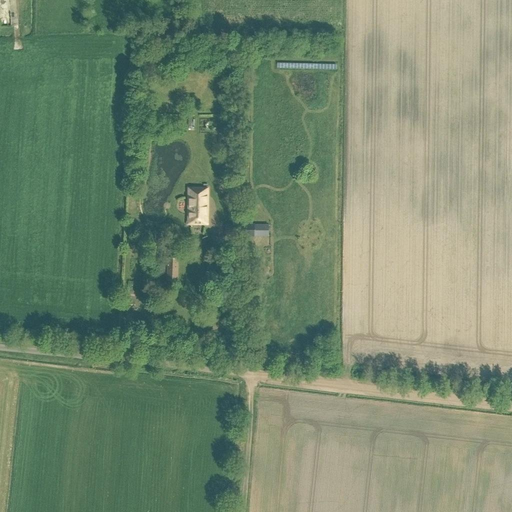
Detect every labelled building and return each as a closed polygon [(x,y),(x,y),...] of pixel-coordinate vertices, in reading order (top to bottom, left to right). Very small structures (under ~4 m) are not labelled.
[(209,225),(209,187),(187,187),(187,225),(209,225)] [(254,237),(254,225),(234,225),(234,237),(254,237)] [(274,235),(274,225),(262,226),(262,236),(274,235)] [(262,244),(271,244),(271,236),(261,236),(262,244)] [(178,280),(178,260),(168,260),(168,280),(178,280)]
